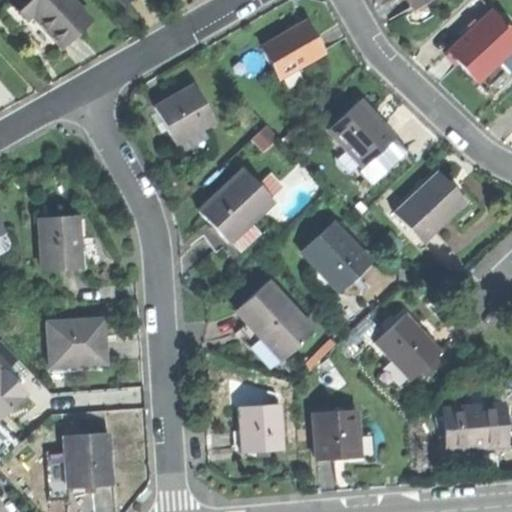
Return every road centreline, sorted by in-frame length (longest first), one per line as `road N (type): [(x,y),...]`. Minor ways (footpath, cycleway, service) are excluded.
road 1 (residential): [(175,511),(157,261),(145,206),(82,89)]
road 2 (residential): [(511,164),(406,80),(348,0)]
road 3 (residential): [(82,89),(242,0)]
